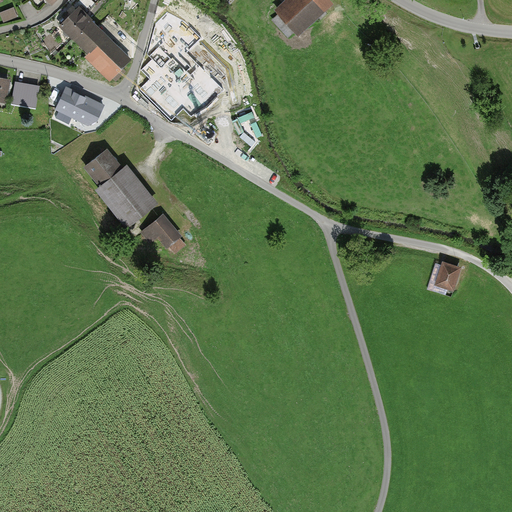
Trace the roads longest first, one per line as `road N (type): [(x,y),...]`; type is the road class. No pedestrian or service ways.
road 1 (residential): [(480,264),(325,222),(120,98)]
road 2 (track): [(325,222),(378,404),(386,455),(377,511)]
road 3 (residential): [(120,98),(0,59)]
